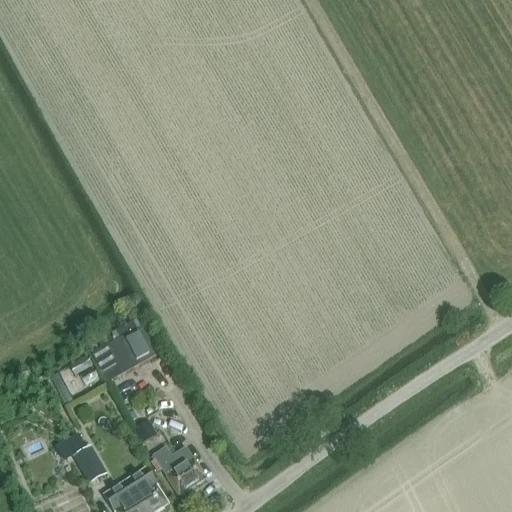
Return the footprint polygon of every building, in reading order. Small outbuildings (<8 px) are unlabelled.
[(121,378),(151,362),(161,356),(141,319),(88,348),(91,358),(101,376),(107,386),(121,378)] [(90,368),(85,359),(67,369),(71,378),(90,368)] [(155,438),(147,423),(130,432),(138,446),(155,438)] [(88,487),(106,476),(90,448),(72,459),(88,487)] [(159,467),(171,460),(164,450),(153,459),(159,467)] [(179,499),(206,481),(194,461),(194,462),(186,450),(171,460),(159,467),(179,499)] [(114,511),(158,511),(168,506),(156,488),(146,472),(105,498),(114,511)]
